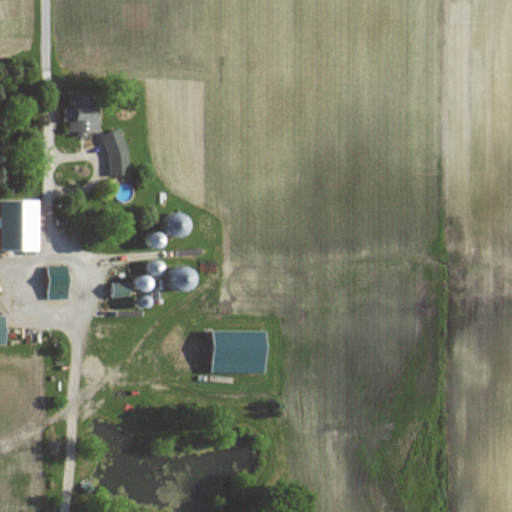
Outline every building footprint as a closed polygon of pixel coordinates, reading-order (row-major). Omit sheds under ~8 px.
[(94,96),(64,96),(64,108),(59,108),(59,122),(63,122),(63,134),(94,134),(94,96)] [(109,176),(128,171),(115,129),(96,135),(109,176)] [(158,237),(176,237),(176,214),(158,214),(158,237)] [(26,234),(1,234),(1,248),(26,248),(26,234)] [(181,285),(174,265),(156,271),(152,260),(143,263),(147,276),(155,273),(161,292),(181,285)] [(62,266),(34,266),(34,293),(62,293),(62,266)]
